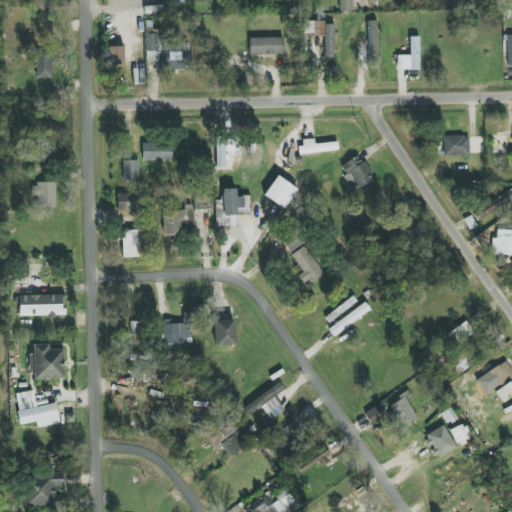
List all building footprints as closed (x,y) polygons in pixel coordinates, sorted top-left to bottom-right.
[(339,11),(353,11),(352,0),(346,0),(339,0),(339,11)] [(378,20),(367,21),(368,66),(378,66),(378,20)] [(324,35),(325,58),(335,58),(334,21),(304,22),(305,35),(324,35)] [(145,34),(146,61),(168,60),(169,70),(190,69),(189,41),(166,41),(166,33),(145,34)] [(419,36),(410,37),(410,55),(397,56),(397,70),(419,70),(419,36)] [(283,37),(248,38),(249,55),(284,54),(283,37)] [(36,79),(53,78),(52,48),(36,49),(36,79)] [(444,156),(469,155),(469,136),(443,136),(444,156)] [(314,143),(314,139),(300,140),(300,153),(338,151),(337,142),(314,143)] [(234,164),(233,141),(214,142),(215,165),(234,164)] [(142,161),(172,161),(172,143),(142,143),(142,161)] [(339,167),(349,182),(353,180),(358,189),(374,179),(359,155),(339,167)] [(139,161),(123,161),(123,181),(139,181),(139,161)] [(285,209),(296,188),(275,176),(264,197),(285,209)] [(55,208),(56,183),(32,183),(32,196),(37,196),(37,208),(55,208)] [(480,221),(511,199),(511,189),(511,188),(475,212),(480,221)] [(216,227),(236,226),(236,214),(251,213),(250,196),(236,196),(236,189),(222,189),(223,200),(214,200),(216,227)] [(117,210),(130,210),(130,195),(118,194),(117,210)] [(163,235),(180,235),(179,226),(193,226),(192,205),(184,205),(184,210),(162,210),(163,235)] [(511,255),(511,213),(511,230),(496,230),(496,238),(491,238),(491,255),(511,255)] [(122,258),(140,257),(140,230),(122,231),(122,258)] [(324,273),(304,246),(291,255),(303,272),(298,276),(306,286),(324,273)] [(19,316),(65,315),(65,294),(19,295),(19,316)] [(357,303),(353,298),(325,316),(328,322),(357,303)] [(334,336),(371,310),(365,302),(328,328),(334,336)] [(191,344),(191,322),(173,323),(173,320),(164,320),(164,344),(191,344)] [(214,320),(215,347),(235,346),(234,320),(214,320)] [(458,343),(474,332),(466,321),(450,332),(458,343)] [(30,380),(64,379),(63,349),(49,349),(48,344),(33,345),(33,354),(30,354),(30,380)] [(511,385),(509,381),(511,379),(511,370),(506,361),(484,375),(505,407),(511,402),(511,385)] [(241,409),(246,417),(262,407),(271,420),(284,411),(274,396),(284,390),(279,383),(241,409)] [(56,403),(36,407),(33,390),(14,394),(21,425),(36,422),(37,428),(60,423),(56,403)] [(389,403),(401,426),(417,419),(408,401),(412,399),(409,393),(389,403)] [(370,424),(383,418),(378,406),(365,412),(370,424)] [(238,430),(228,416),(202,434),(213,449),(238,430)] [(424,436),(436,458),(455,448),(444,425),(424,436)] [(228,456),(246,444),(237,432),(220,444),(228,456)] [(300,473),(320,464),(321,466),(332,461),(327,449),(295,463),(300,473)] [(63,487),(62,472),(25,473),(25,508),(56,507),(56,487),(63,487)] [(265,494),(245,507),(247,511),(292,511),(298,508),(286,491),(270,501),(265,494)]
